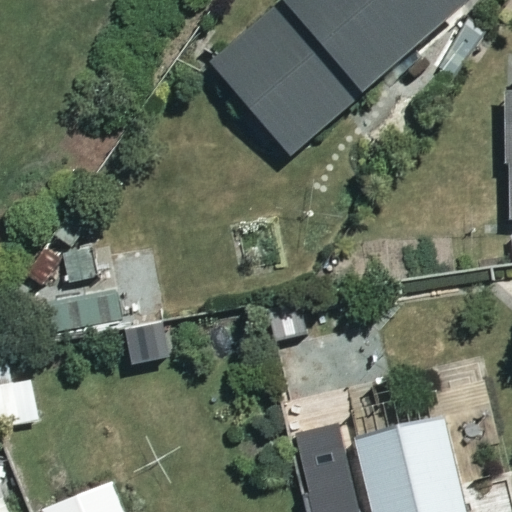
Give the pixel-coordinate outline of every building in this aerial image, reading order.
[(502,5),(497,0),(307,0),(309,2),(222,71),(299,167),(502,5)] [(170,318),(160,320),(149,249),(103,257),(98,225),(61,231),(66,263),(37,268),(51,351),(135,337),(141,376),(179,369),(170,318)] [(0,383),(0,430),(1,436),(47,427),(37,376),(0,383)] [(348,457),(342,430),(297,439),(312,511),(470,511),(454,434),(348,457)] [(129,511),(121,490),(58,511),(129,511)] [(9,511),(4,496),(0,496),(0,511),(9,511)]
